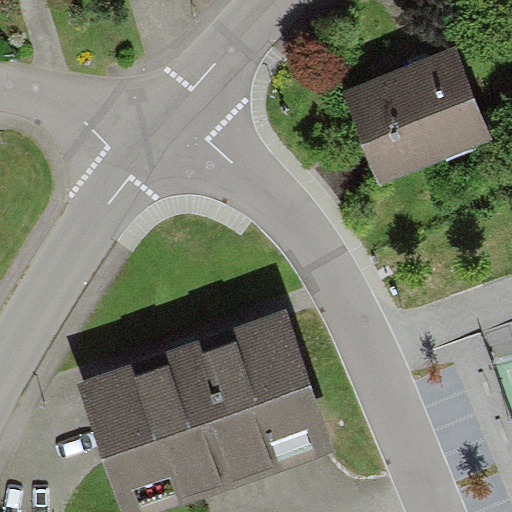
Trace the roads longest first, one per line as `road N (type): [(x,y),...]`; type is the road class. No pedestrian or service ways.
road 1 (residential): [(146,140),(281,215),(363,340),(437,511)]
road 2 (residential): [(146,140),(0,369)]
road 3 (residential): [(279,0),(146,140)]
road 4 (residential): [(0,100),(40,104),(146,140)]
